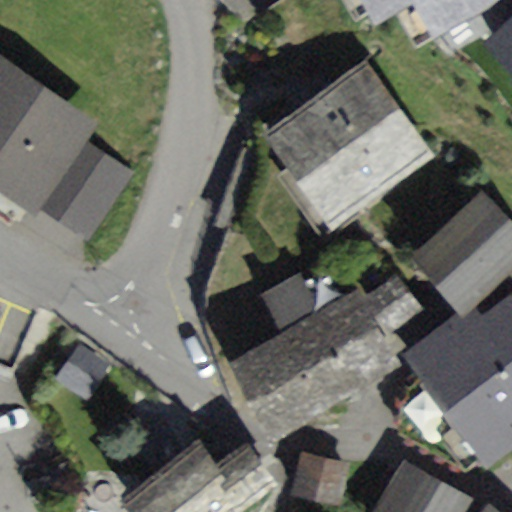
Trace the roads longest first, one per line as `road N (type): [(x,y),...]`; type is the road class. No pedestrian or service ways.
road 1 (residential): [(110,320),(266,447),(398,456),(511,507)]
road 2 (residential): [(184,0),(193,68),(179,162),(152,245),(110,320)]
road 3 (residential): [(0,240),(110,320)]
